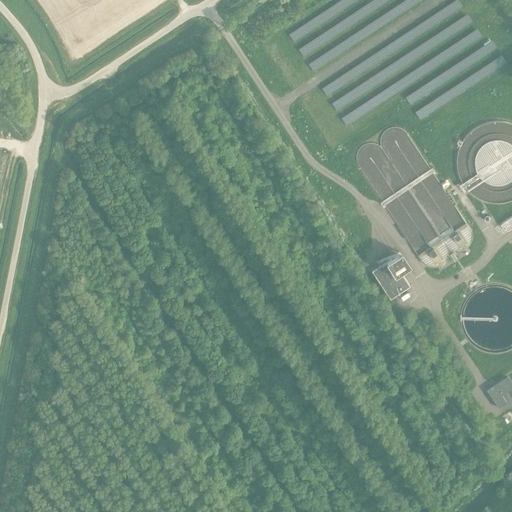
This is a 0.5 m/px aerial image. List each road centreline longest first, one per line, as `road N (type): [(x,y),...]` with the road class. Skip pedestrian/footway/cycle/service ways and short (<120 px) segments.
road 1 (unclassified): [(0,324),(41,94)]
road 2 (unclassified): [(41,94),(69,91),(214,0)]
